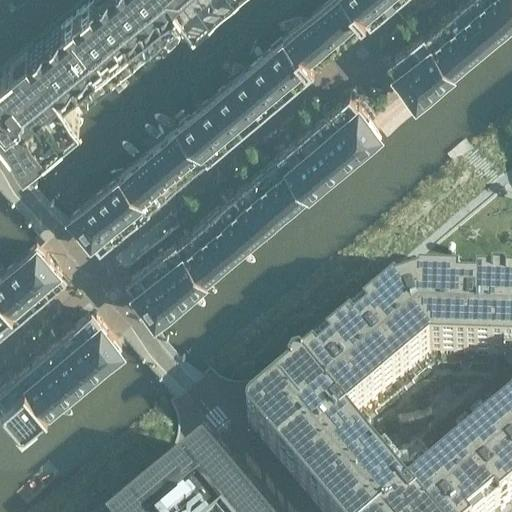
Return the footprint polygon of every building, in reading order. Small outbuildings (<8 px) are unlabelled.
[(88,0),(0,74),(0,129),(24,158),(213,0),(88,0)] [(365,14),(353,0),(325,0),(313,11),(334,36),(359,15),(361,18),(364,15),(365,14)] [(389,7),(382,0),(353,0),(365,14),(364,15),(370,23),(371,22),(389,7)] [(471,0),(462,0),(453,8),(482,42),(496,29),(471,0)] [(496,0),(471,0),(496,29),(511,17),(496,0)] [(511,0),(496,0),(511,17),(511,16),(511,0)] [(439,20),(467,54),(482,42),(453,8),(439,20)] [(313,11),(284,35),(307,63),(308,62),(311,59),(309,57),(334,36),(313,11)] [(424,30),(423,31),(452,66),(467,54),(439,20),(425,31),(424,30)] [(435,81),(452,66),(423,31),(405,46),(435,81)] [(284,35),(266,50),(296,85),(313,70),(315,69),(308,62),(307,63),(284,35)] [(416,97),(435,81),(405,46),(394,55),(394,57),(388,62),(394,69),(393,69),(394,71),(416,97)] [(296,85),(266,50),(249,64),(278,100),(296,85)] [(278,100),(249,64),(231,79),(261,115),(278,100)] [(261,115),(231,79),(214,94),(243,129),(261,115)] [(243,129),(214,94),(196,108),(226,144),(243,129)] [(331,108),(360,143),(379,128),(357,102),(356,101),(350,94),(343,100),(342,99),(331,108)] [(226,144),(196,108),(179,123),(208,158),(226,144)] [(313,123),(343,158),(360,143),(331,108),(313,123)] [(208,158),(179,123),(164,135),(192,169),(205,158),(207,160),(208,158)] [(343,158),(313,123),(296,137),(325,173),(343,158)] [(192,169),(164,135),(149,148),(177,182),(192,169)] [(325,173),(296,137),(278,152),(308,187),(325,173)] [(177,182),(149,148),(134,160),(163,194),(177,182)] [(308,187),(278,152),(277,153),(278,154),(264,166),(293,200),(308,187)] [(163,194),(134,160),(120,172),(141,198),(146,204),(149,208),(150,207),(149,205),(163,194)] [(278,212),(293,200),(264,166),(250,178),(278,212)] [(141,198),(120,172),(108,182),(137,218),(149,208),(146,204),(141,198)] [(263,224),(278,212),(250,178),(235,190),(263,224)] [(137,218),(108,182),(96,192),(125,228),(137,218)] [(249,237),(263,224),(235,190),(220,202),(249,237)] [(125,228),(96,192),(84,202),(113,238),(125,228)] [(113,238),(84,202),(71,213),(97,245),(99,242),(104,243),(105,244),(113,238)] [(234,249),(249,237),(220,202),(205,215),(234,249)] [(219,261),(234,249),(205,215),(191,227),(219,261)] [(183,248),(204,274),(219,261),(191,227),(177,239),(176,237),(175,238),(178,242),(183,248)] [(192,284),(204,274),(183,248),(178,242),(175,238),(163,248),(192,284)] [(37,242),(21,255),(50,290),(51,289),(61,282),(60,280),(60,273),(62,272),(41,247),(40,246),(37,242)] [(180,294),(192,284),(163,248),(151,258),(180,294)] [(21,255),(6,267),(36,303),(37,302),(48,292),(50,290),(21,255)] [(168,304),(180,294),(151,258),(139,268),(168,304)] [(1,270),(0,270),(0,290),(21,315),(22,314),(33,304),(36,303),(6,267),(2,271),(1,270)] [(155,315),(168,304),(139,268),(131,275),(132,277),(132,281),(129,284),(155,315)] [(511,287),(506,287),(504,287),(494,287),(414,284),(398,290),(301,370),(300,369),(292,371),(289,378),(290,380),(287,382),(288,383),(266,401),(265,401),(252,411),(250,413),(249,414),(248,415),(248,416),(247,417),(247,418),(247,419),(247,420),(247,421),(247,422),(247,423),(247,424),(248,425),(248,426),(249,426),(280,464),(279,465),(281,470),(285,473),(287,472),(288,473),(286,474),(289,479),(293,482),(294,481),(319,510),(320,511),(499,511),(509,504),(510,503),(511,501),(511,287)] [(0,331),(1,332),(17,318),(16,318),(19,315),(20,316),(21,315),(0,290),(0,331)] [(77,320),(76,321),(106,356),(121,343),(118,339),(117,338),(96,313),(95,314),(88,313),(87,312),(77,320)] [(62,332),(61,333),(91,369),(106,356),(76,321),(74,323),(70,326),(62,332)] [(48,345),(47,346),(76,381),(91,369),(61,333),(59,335),(48,345)] [(33,357),(32,358),(61,393),(76,381),(47,346),(44,347),(33,357)] [(18,369),(17,370),(46,406),(48,407),(58,398),(57,397),(61,393),(32,358),(30,360),(18,369)] [(13,374),(0,384),(0,391),(2,394),(5,397),(0,400),(23,427),(25,425),(48,407),(46,406),(17,370),(16,371),(17,372),(13,375),(13,374)] [(261,511),(246,493),(240,498),(239,495),(238,496),(232,489),(233,489),(229,484),(228,485),(222,478),(223,477),(203,452),(202,453),(131,511),(261,511)]
